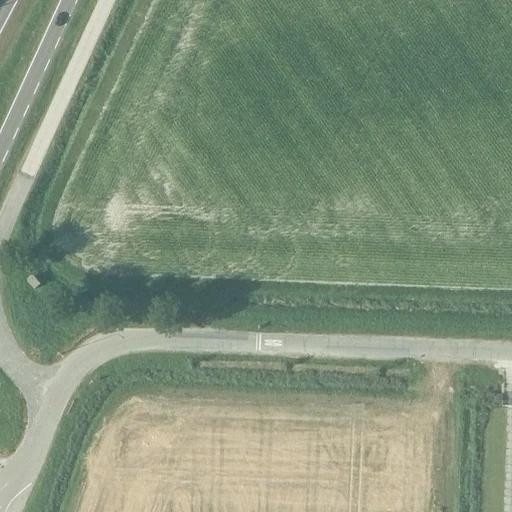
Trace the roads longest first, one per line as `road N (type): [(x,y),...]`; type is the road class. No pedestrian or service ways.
road 1 (unclassified): [(0,237),(107,0)]
road 2 (unclassified): [(511,352),(258,342)]
road 3 (unclassified): [(59,396),(100,343),(258,342)]
road 4 (primary): [(0,151),(69,0)]
